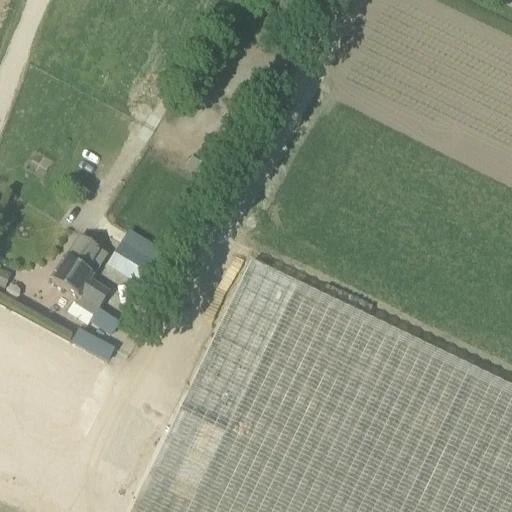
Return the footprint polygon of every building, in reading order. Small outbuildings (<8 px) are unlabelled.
[(50,283),(76,300),(66,315),(87,329),(97,315),(109,296),(90,283),(107,257),(79,239),(66,260),(50,283)] [(121,246),(108,268),(142,289),(155,266),(121,246)] [(175,421),(130,511),(511,511),(511,388),(251,262),(175,421)] [(0,271),(0,290),(4,292),(11,276),(0,271)] [(37,437),(34,447),(56,454),(59,444),(37,437)]
